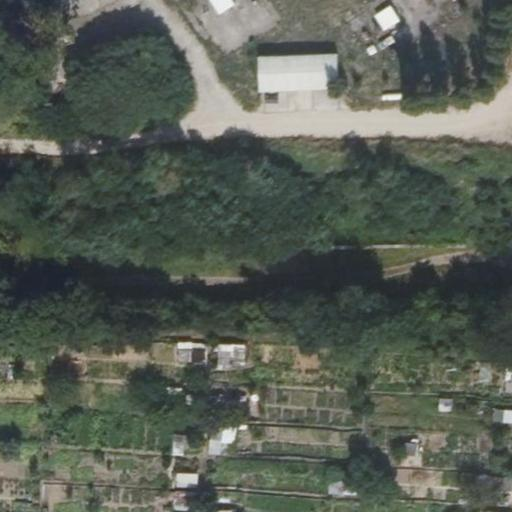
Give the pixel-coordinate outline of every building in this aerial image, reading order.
[(233,0),(209,0),(220,14),(236,3),(233,0)] [(389,4),(374,15),(385,31),(401,20),(389,4)] [(172,73),(149,40),(81,60),(80,100),(125,127),(155,119),(172,73)] [(339,89),(339,54),(262,57),(262,92),(339,89)] [(246,367),(245,342),(218,342),(218,367),(246,367)] [(511,408),(494,407),(493,421),(511,422),(511,408)] [(222,443),(236,442),(235,424),(208,427),(211,454),(223,453),(222,443)] [(174,433),(172,454),(186,456),(188,435),(174,433)] [(198,486),(198,471),(176,472),(176,487),(198,486)]
